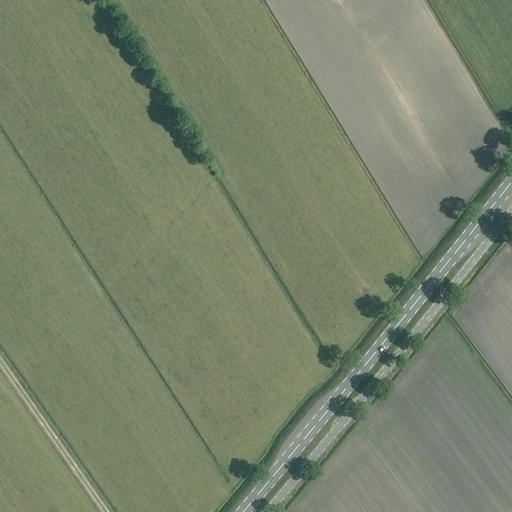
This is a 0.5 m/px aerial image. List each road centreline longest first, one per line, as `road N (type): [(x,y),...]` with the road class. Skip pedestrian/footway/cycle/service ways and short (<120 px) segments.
road 1 (primary): [(243,511),(511,181)]
road 2 (unclassified): [(267,511),(511,211)]
road 3 (track): [(0,360),(106,511)]
